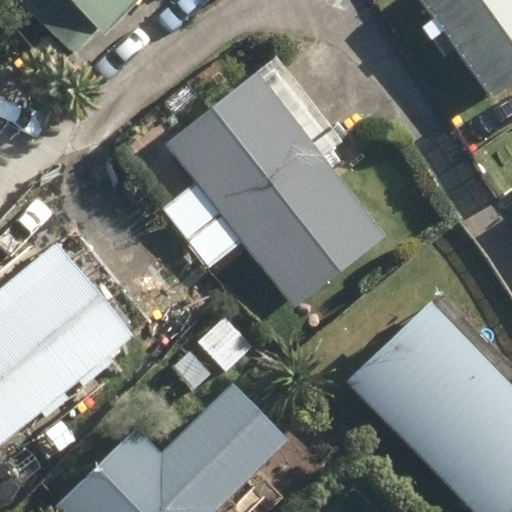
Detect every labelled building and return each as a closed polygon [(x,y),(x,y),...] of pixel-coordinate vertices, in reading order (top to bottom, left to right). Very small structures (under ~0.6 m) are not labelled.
[(10,0),(72,62),(99,35),(106,43),(148,0),(10,0)] [(511,0),(428,0),(423,4),(495,104),(511,91),(511,0)] [(242,249),(293,314),(386,243),(326,166),(337,158),(273,77),(260,87),(256,81),(166,152),(196,189),(163,215),(209,274),(242,249)] [(0,300),(0,452),(40,421),(46,427),(70,408),(64,400),(78,390),(82,396),(115,372),(110,366),(134,347),(130,341),(145,329),(85,251),(65,266),(57,255),(0,300)] [(305,317),(319,334),(345,313),(331,295),(305,317)] [(347,390),(465,511),(511,511),(511,374),(441,300),(347,390)] [(200,351),(226,378),(253,353),(225,325),(200,351)] [(175,374),(195,395),(212,381),(191,358),(175,374)] [(228,511),(289,453),(232,394),(161,463),(136,437),(58,511),(228,511)]
